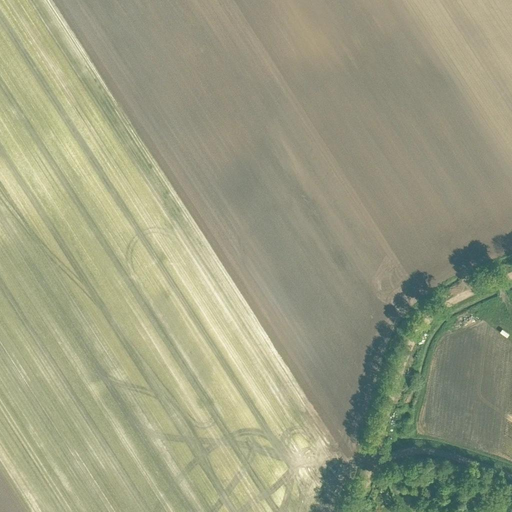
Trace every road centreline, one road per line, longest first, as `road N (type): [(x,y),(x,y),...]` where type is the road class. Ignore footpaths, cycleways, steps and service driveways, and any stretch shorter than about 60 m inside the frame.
road 1 (track): [(385,459),(419,331),(447,307),(511,280)]
road 2 (unclassified): [(356,511),(374,469),(402,452),(438,453),(511,478)]
